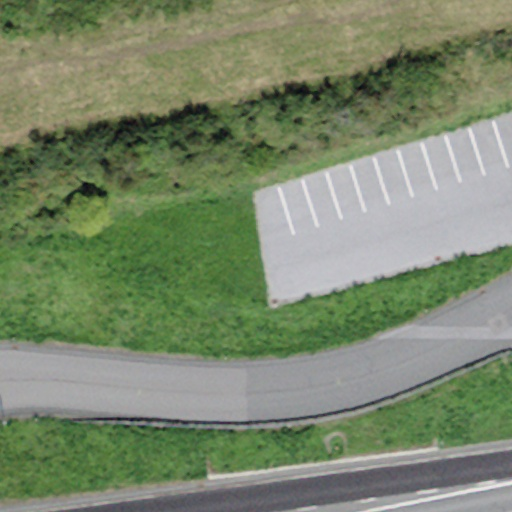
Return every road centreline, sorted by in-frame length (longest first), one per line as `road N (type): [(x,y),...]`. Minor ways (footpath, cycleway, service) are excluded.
road 1 (tertiary): [(0,378),(267,394),(342,382),(432,353),(511,303)]
road 2 (primary): [(511,476),(270,511)]
